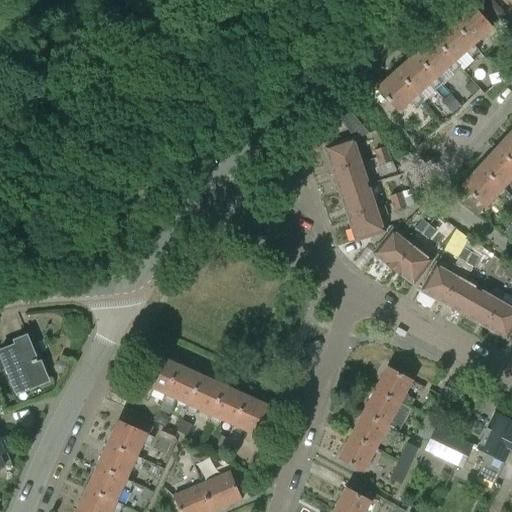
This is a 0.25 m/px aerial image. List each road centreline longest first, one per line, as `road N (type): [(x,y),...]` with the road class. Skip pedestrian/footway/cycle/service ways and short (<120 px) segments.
road 1 (residential): [(198,196),(417,0)]
road 2 (residential): [(21,511),(113,320),(119,286)]
road 3 (residential): [(276,511),(353,288)]
road 4 (residential): [(511,250),(445,204),(439,191),(511,104)]
road 5 (residential): [(511,377),(353,288)]
road 6 (residential): [(353,288),(198,196)]
road 7 (unclassified): [(119,286),(145,273),(198,196)]
